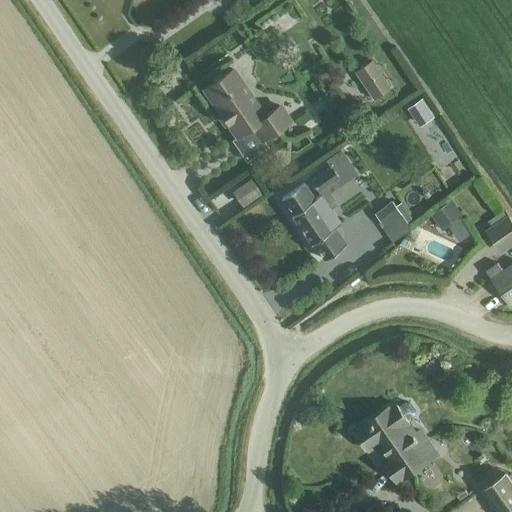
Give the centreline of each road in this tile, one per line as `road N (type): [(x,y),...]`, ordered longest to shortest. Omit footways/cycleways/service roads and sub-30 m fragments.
road 1 (unclassified): [(290,358),(45,0)]
road 2 (unclassified): [(290,358),(388,306),(448,313),(511,336)]
road 3 (unclassified): [(250,511),(255,439),(290,358)]
